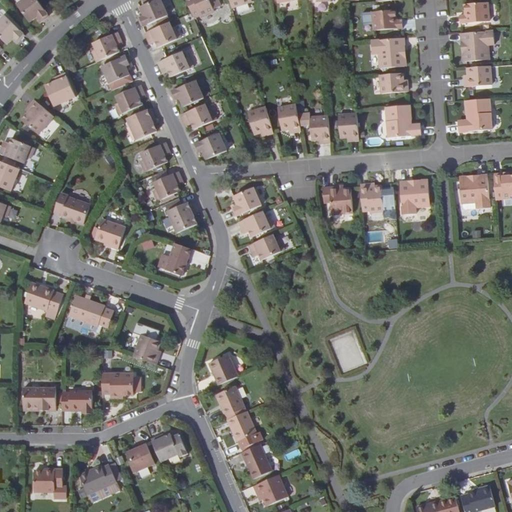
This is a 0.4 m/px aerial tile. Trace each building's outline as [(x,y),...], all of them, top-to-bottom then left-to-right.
[(37,0),(23,0),(17,5),(30,23),(39,16),(42,21),(49,16),(37,0)] [(142,27),(168,16),(160,0),(156,0),(140,7),(145,17),(139,20),(142,27)] [(185,0),(187,3),(194,18),(200,15),(201,17),(214,12),(209,0),(185,0)] [(216,0),(209,0),(214,12),(220,9),(216,0)] [(488,3),(464,5),(465,15),(460,16),(460,24),(489,21),(488,3)] [(397,21),(396,10),(372,12),(374,31),(403,28),(402,20),(397,21)] [(362,13),(363,25),(371,24),(370,12),(362,13)] [(0,21),(0,37),(7,45),(15,37),(19,41),(25,36),(5,16),(0,21)] [(158,28),(145,33),(148,41),(155,38),(156,40),(155,42),(158,48),(181,38),(176,28),(172,29),(169,23),(160,27),(158,28)] [(465,33),(461,34),(462,41),(466,41),(466,46),(464,46),(465,62),(489,60),(488,45),(495,45),(494,31),(482,32),(480,32),(468,33),(465,33)] [(99,61),(120,52),(117,46),(115,45),(114,43),(121,40),(117,33),(93,43),(96,50),(92,52),(97,62),(99,61)] [(404,46),(404,38),(402,38),(385,40),(382,40),(371,41),(372,54),(379,54),(380,69),(404,67),(403,51),(401,51),(400,46),(404,46)] [(168,71),(171,78),(194,68),(189,57),(185,59),(182,52),(158,63),(161,70),(168,67),(169,70),(168,71)] [(110,84),(130,76),(125,65),(131,63),(128,56),(102,67),(110,84)] [(476,68),(467,68),(468,79),(465,79),(465,87),(492,85),(490,67),(479,68),(476,68)] [(404,84),(403,73),(400,74),(389,75),(386,75),(380,75),(382,94),(408,92),(407,84),(404,84)] [(45,87),(54,107),(76,97),(66,74),(58,77),(60,80),(45,87)] [(204,98),(196,81),(171,92),(174,99),(179,97),(184,107),(204,98)] [(120,115),(143,105),(140,99),(138,98),(137,96),(144,93),(141,85),(116,96),(119,103),(115,105),(120,115)] [(470,101),(466,101),(467,115),(471,115),(472,124),(458,125),(459,133),(492,130),(490,99),(487,99),(473,101),(470,101)] [(37,102),(35,100),(30,106),(32,109),(22,121),(39,135),(55,117),(42,106),(37,102)] [(187,113),(181,115),(181,116),(184,123),(191,120),(192,122),(191,124),(194,130),(217,120),(212,110),(208,111),(205,105),(190,111),(187,113)] [(297,112),(296,105),(278,108),(282,131),(292,129),(293,133),(301,131),(297,112)] [(411,120),(410,106),(407,106),(393,107),(391,107),(386,108),(388,138),(422,136),(421,128),(407,129),(407,120),(411,120)] [(273,133),(266,108),(248,113),(254,135),(265,132),(266,135),(273,133)] [(154,116),(151,109),(149,109),(146,111),(127,119),(137,141),(157,132),(151,117),(154,116)] [(351,141),(359,140),(359,138),(357,114),(339,116),(340,138),(351,138),(351,141)] [(458,125),(472,124),(471,115),(467,115),(467,120),(458,121),(458,125)] [(331,143),(328,116),(310,118),(312,140),(322,140),(323,144),(331,143)] [(407,120),(407,129),(421,128),(421,124),(411,124),(411,120),(407,120)] [(203,150),(207,160),(227,151),(219,134),(194,145),(197,152),(203,150)] [(35,148),(12,139),(10,145),(10,147),(9,149),(3,146),(0,152),(0,154),(24,164),(27,157),(31,159),(35,148)] [(166,143),(141,154),(144,160),(140,162),(145,172),(168,163),(165,156),(163,156),(162,153),(169,150),(166,143)] [(8,165),(0,161),(0,187),(11,192),(20,170),(11,166),(8,165)] [(178,172),(154,183),(157,189),(153,191),(158,202),(181,192),(178,185),(176,185),(175,183),(182,180),(178,172)] [(494,175),(496,200),(511,198),(511,196),(511,195),(511,176),(502,177),(502,174),(494,175)] [(476,178),(460,179),(462,204),(476,202),(477,209),(490,208),(488,175),(480,176),(480,180),(476,180),(476,178)] [(430,206),(428,182),(412,183),(412,186),(408,186),(408,182),(400,183),(402,215),(416,214),(415,208),(430,206)] [(362,206),(363,212),(370,211),(370,213),(384,212),(382,186),(375,187),(375,189),(369,190),(368,187),(362,188),(361,188),(362,206)] [(339,191),(338,187),(323,189),(324,203),(331,202),(332,215),(353,213),(351,190),(339,191)] [(236,217),(262,206),(254,188),(234,197),(238,207),(233,209),(236,217)] [(182,205),(179,199),(165,205),(168,211),(182,205)] [(198,225),(191,210),(195,209),(191,201),(182,205),(168,211),(178,233),(198,225)] [(0,222),(1,223),(3,216),(7,217),(11,206),(0,202),(0,222)] [(64,206),(57,203),(50,222),(58,224),(57,226),(80,233),(87,215),(64,207),(64,206)] [(240,222),(239,223),(242,230),(249,227),(250,229),(249,231),(252,237),(275,227),(270,217),(266,218),(263,212),(261,213),(243,221),(240,222)] [(111,245),(110,247),(118,250),(126,228),(102,220),(95,240),(105,243),(111,245)] [(273,235),(256,243),(259,250),(260,252),(259,254),(262,260),(285,250),(280,240),(276,242),(273,235)] [(141,243),(143,251),(154,248),(152,240),(141,243)] [(182,277),(192,250),(191,249),(189,248),(180,245),(175,244),(166,271),(182,277)] [(54,291),(32,283),(25,304),(56,315),(63,296),(53,293),(54,291)] [(229,284),(226,294),(231,296),(235,286),(229,284)] [(106,307),(76,296),(70,316),(108,329),(114,312),(105,309),(106,307)] [(150,363),(156,365),(159,357),(156,356),(158,350),(161,342),(141,335),(134,357),(139,359),(144,361),(147,362),(150,363)] [(209,364),(218,386),(220,385),(230,381),(233,379),(238,377),(229,355),(209,364)] [(102,374),(102,396),(111,396),(111,398),(119,398),(119,396),(123,396),(134,396),(134,374),(102,374)] [(216,396),(226,418),(245,409),(236,387),(216,396)] [(24,388),(23,408),(40,408),(40,411),(56,411),(56,388),(24,388)] [(62,393),(62,410),(70,411),(70,409),(82,409),(82,411),(92,411),(93,392),(70,392),(70,393),(62,393)] [(247,412),(227,420),(237,442),(256,434),(247,412)] [(157,453),(161,462),(179,454),(180,457),(188,454),(179,434),(172,437),(171,434),(164,437),(159,439),(158,437),(151,440),(157,453)] [(155,465),(146,443),(138,446),(139,449),(136,450),(128,454),(136,473),(155,465)] [(260,445),(242,453),(253,480),(272,471),(260,445)] [(114,463),(109,466),(117,483),(121,480),(114,463)] [(101,466),(79,476),(88,495),(109,486),(112,494),(120,491),(117,483),(109,465),(102,468),(101,466)] [(63,487),(63,470),(54,470),(54,471),(34,471),(34,492),(54,493),(54,499),(67,499),(67,487),(63,487)] [(279,475),(254,486),(259,498),(262,497),(263,500),(267,507),(289,497),(279,475)] [(183,479),(174,483),(177,490),(186,486),(183,479)] [(112,494),(109,486),(88,495),(92,503),(112,494)] [(478,511),(496,507),(491,489),(477,493),(477,490),(469,493),(469,495),(462,497),(466,511),(478,511)] [(452,511),(449,500),(429,504),(430,505),(417,509),(417,511),(452,511)]
